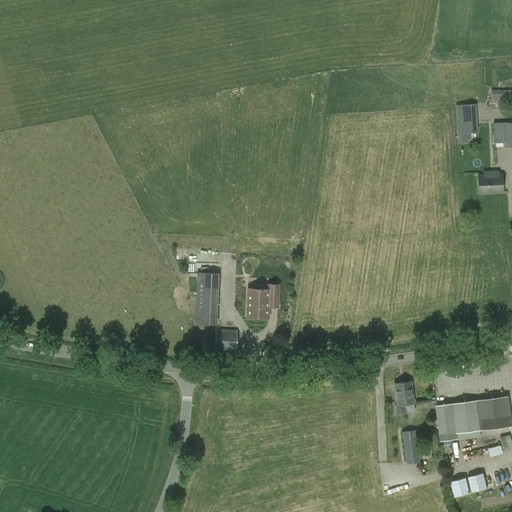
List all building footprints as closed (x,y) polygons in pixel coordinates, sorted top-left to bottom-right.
[(492,107),(511,107),(511,89),(492,89),(492,107)] [(476,103),(455,105),(458,143),(469,142),(468,134),(478,133),(476,103)] [(505,147),(511,146),(511,122),(494,123),(494,143),(505,142),(505,147)] [(479,194),(503,192),(502,175),(478,176),(479,194)] [(216,324),(218,273),(198,273),(196,323),(216,324)] [(279,285),(268,284),(268,289),(248,288),(247,317),(268,317),(269,293),(278,294),(279,285)] [(236,350),(237,330),(216,329),(215,349),(236,350)] [(404,410),(403,405),(414,403),(411,381),(394,383),(397,406),(398,411),(404,410)] [(507,396),(435,405),(439,435),(511,425),(507,396)] [(406,464),(420,463),(417,430),(402,431),(406,464)] [(511,435),(502,436),(503,446),(511,445),(511,435)] [(492,456),(505,452),(503,444),(490,448),(492,456)]
